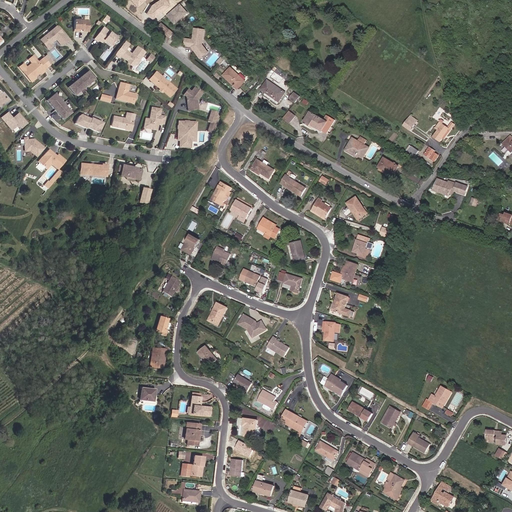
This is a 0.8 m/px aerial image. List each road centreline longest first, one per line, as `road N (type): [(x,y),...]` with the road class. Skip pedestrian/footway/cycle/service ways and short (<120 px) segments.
road 1 (track): [(0,427),(117,318),(222,153)]
road 2 (residential): [(305,320),(324,240),(228,169),(222,146),(244,111)]
road 3 (residential): [(225,497),(218,484),(224,403),(212,387),(184,377),(176,361),(182,315),(201,279)]
road 4 (residential): [(431,475),(326,413),(312,390),(305,320)]
road 5 (residential): [(244,111),(406,207)]
road 6 (residential): [(106,0),(244,111)]
road 7 (residential): [(27,101),(68,140),(159,158)]
road 8 (unclassified): [(511,116),(466,129),(406,207)]
